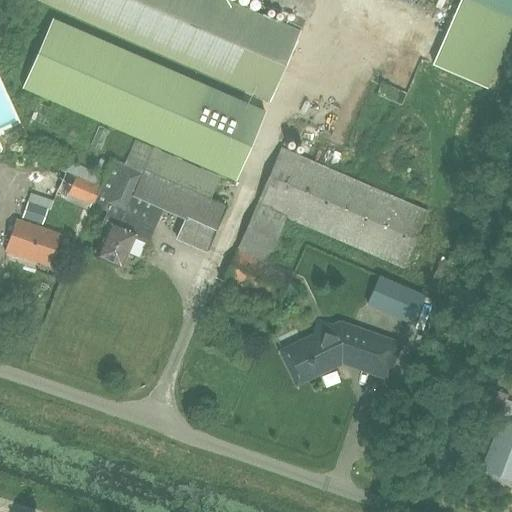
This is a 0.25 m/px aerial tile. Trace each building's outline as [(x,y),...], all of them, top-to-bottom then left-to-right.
[(294,40),(311,0),(253,0),(284,14),(280,23),(228,0),(38,0),(267,100),(294,40)] [(511,0),(483,0),(511,12),(511,0)] [(232,179),(262,111),(50,17),(20,86),(232,179)] [(6,74),(0,76),(0,133),(22,126),(6,74)] [(407,94),(382,83),(377,95),(402,106),(407,94)] [(303,143),(315,148),(321,134),(309,129),(303,143)] [(101,131),(98,150),(109,152),(112,133),(101,131)] [(224,282),(279,306),(293,274),(265,262),(285,216),(402,267),(426,210),(282,149),(224,282)] [(92,205),(108,212),(103,223),(108,225),(100,242),(103,243),(97,256),(120,266),(125,253),(128,254),(135,237),(147,241),(154,224),(125,212),(132,195),(141,173),(122,165),(111,160),(92,205)] [(142,170),(141,173),(132,195),(186,218),(177,238),(207,251),(226,207),(142,170)] [(54,177),(44,204),(27,255),(59,266),(75,219),(86,188),(54,177)] [(425,296),(379,276),(367,304),(413,323),(425,296)] [(386,376),(397,345),(367,335),(366,338),(340,329),(337,330),(319,324),(313,342),(284,356),(297,383),(342,361),(386,376)] [(495,468),(494,471),(511,478),(511,422),(505,420),(487,464),(489,465),(495,468)]
